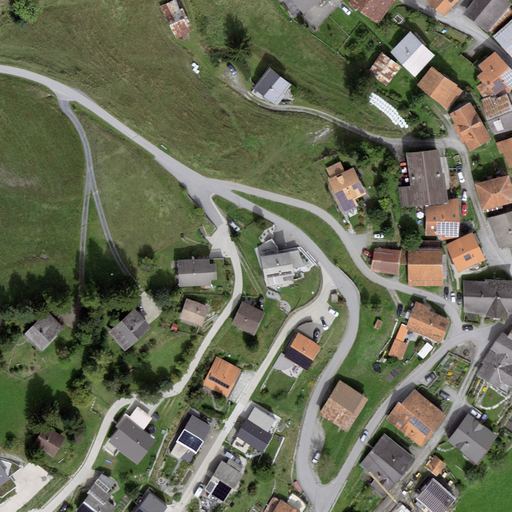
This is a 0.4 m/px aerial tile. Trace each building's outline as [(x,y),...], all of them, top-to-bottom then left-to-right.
[(174,0),(173,0),(160,7),(176,40),(190,32),(174,0)] [(278,0),(291,17),(300,10),(303,14),(320,0),(278,0)] [(395,0),(350,0),(348,2),(356,10),(357,9),(378,25),(395,0)] [(427,0),(427,1),(443,16),(458,0),(427,0)] [(473,0),(462,14),(487,33),(488,31),(509,7),(511,5),(508,2),(510,0),(473,0)] [(511,10),(509,7),(488,31),(494,32),(511,13),(511,10)] [(511,18),(493,36),(511,58),(511,18)] [(410,31),(389,52),(415,76),(435,55),(410,31)] [(511,89),(511,70),(495,52),(478,66),(482,71),(476,76),(482,83),(476,87),(482,97),(490,96),(495,95),(497,98),(506,94),(511,89)] [(401,67),(381,53),(367,72),(387,86),(401,67)] [(457,85),(432,66),(416,85),(448,110),(462,91),(456,87),(457,85)] [(291,84),(269,67),(253,88),(277,106),(285,95),(283,94),(291,84)] [(490,96),(481,100),(486,121),(494,135),(511,129),(511,107),(506,94),(497,98),(495,95),(490,96)] [(470,103),(449,114),(454,123),(452,125),(462,143),(465,142),(470,151),(491,140),(470,103)] [(511,136),(495,143),(500,154),(503,153),(510,169),(511,167),(511,136)] [(438,150),(405,153),(410,186),(398,187),(401,207),(426,206),(448,204),(447,200),(444,173),(442,174),(438,150)] [(330,178),(327,180),(343,212),(357,205),(354,199),(366,193),(353,167),(345,171),(340,162),(326,169),(330,178)] [(511,186),(509,175),(475,185),(482,211),(511,202),(511,186)] [(448,204),(426,206),(425,236),(441,236),(441,240),(458,237),(458,198),(447,200),(448,204)] [(165,262),(198,247),(191,230),(203,225),(201,221),(189,226),(182,210),(148,225),(165,262)] [(511,211),(487,218),(499,248),(511,243),(511,211)] [(472,233),(446,245),(458,272),(485,260),(472,233)] [(256,248),(260,256),(266,287),(284,284),(283,278),(294,275),(293,268),(304,266),(298,250),(279,253),(278,247),(271,238),(256,248)] [(400,250),(373,247),(371,272),(398,274),(399,265),(400,250)] [(418,248),(401,249),(399,265),(407,265),(408,285),(443,286),(441,248),(440,248),(418,248)] [(209,258),(178,260),(180,287),(210,285),(210,280),(217,280),(216,263),(210,264),(209,258)] [(485,282),(463,282),(463,314),(485,314),(485,318),(508,318),(508,313),(511,313),(511,279),(485,280),(485,282)] [(209,307),(185,299),(178,319),(201,327),(209,307)] [(266,313),(243,302),(231,324),(253,336),(266,313)] [(430,308),(416,302),(411,314),(407,312),(404,318),(408,319),(406,325),(404,329),(407,330),(441,343),(450,319),(429,311),(430,308)] [(135,308),(108,332),(124,351),(151,327),(135,308)] [(64,328),(47,311),(24,334),(41,351),(64,328)] [(378,330),(382,321),(377,319),(374,328),(378,330)] [(294,332),(297,334),(283,356),(306,371),(321,347),(312,341),(313,322),(306,323),(299,327),(294,332)] [(406,325),(402,324),(395,340),(402,343),(407,330),(404,329),(406,325)] [(510,335),(502,330),(482,363),(484,364),(478,374),(506,392),(510,386),(511,387),(511,386),(511,338),(509,337),(510,335)] [(395,340),(395,339),(388,355),(401,361),(408,345),(402,343),(395,340)] [(241,369),(216,356),(201,385),(227,398),(241,369)] [(368,399),(340,381),(319,414),(347,432),(368,399)] [(446,416),(415,389),(401,404),(398,402),(386,419),(422,447),(446,416)] [(137,406),(129,416),(125,413),(115,426),(118,429),(108,442),(138,464),(157,440),(144,430),(153,419),(137,406)] [(277,418),(255,406),(232,445),(243,451),(247,444),(261,452),(271,435),(268,433),(277,418)] [(498,437),(468,413),(446,441),(476,464),(498,437)] [(212,427),(192,415),(176,442),(196,454),(212,427)] [(64,437),(44,426),(33,446),(52,457),(64,437)] [(384,434),(359,465),(374,479),(370,486),(383,498),(415,459),(384,434)] [(447,465),(435,455),(426,467),(437,476),(447,465)] [(226,464),(221,461),(203,490),(223,502),(229,492),(232,493),(243,474),(239,472),(243,467),(229,459),(226,464)] [(0,485),(10,479),(0,464),(0,485)] [(115,481),(101,473),(86,493),(88,495),(75,511),(76,511),(112,511),(116,507),(108,500),(111,495),(108,492),(115,481)] [(286,503),(280,499),(279,501),(273,497),(263,511),(304,511),(308,507),(300,498),(293,493),(286,503)]
